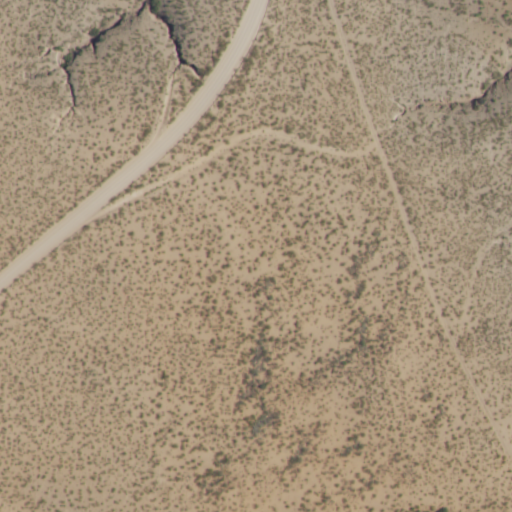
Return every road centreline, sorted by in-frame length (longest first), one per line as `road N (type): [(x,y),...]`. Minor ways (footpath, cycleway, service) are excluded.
road 1 (track): [(511,437),(439,232),(323,0)]
road 2 (residential): [(0,287),(194,114),(237,54),(260,0)]
